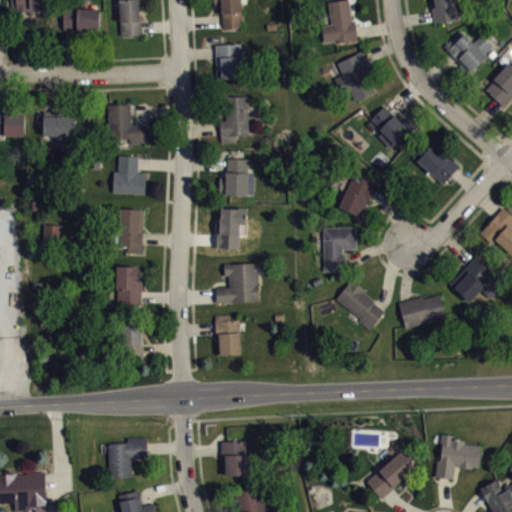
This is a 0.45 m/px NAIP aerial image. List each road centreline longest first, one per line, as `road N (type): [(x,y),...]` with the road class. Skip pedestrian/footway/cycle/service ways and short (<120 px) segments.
road 1 (tertiary): [(0,404),(511,382)]
road 2 (residential): [(176,0),(182,396)]
road 3 (residential): [(180,68),(6,72),(0,43),(6,72)]
road 4 (residential): [(511,163),(410,67),(391,0)]
road 5 (residential): [(411,242),(439,232),(507,159)]
